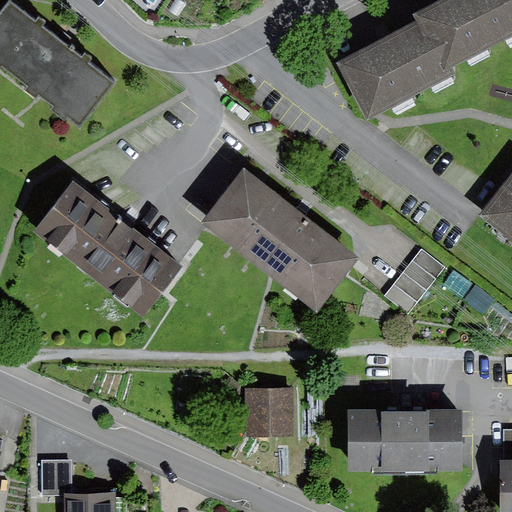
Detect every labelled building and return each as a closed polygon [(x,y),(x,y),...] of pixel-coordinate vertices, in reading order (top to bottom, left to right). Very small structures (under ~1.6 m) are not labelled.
[(417,23),(444,75),(511,39),(511,14),(504,0),(446,0),(414,17),(417,23)] [(35,25),(10,5),(0,17),(0,70),(2,68),(54,109),(51,112),(65,123),(67,121),(80,131),(116,85),(91,65),(93,62),(84,55),(81,59),(43,29),(46,26),(39,20),(35,25)] [(386,39),(337,65),(366,120),(447,78),(444,75),(417,23),(386,39)] [(300,215),(245,172),(203,226),(272,280),(317,315),(359,261),(300,215)] [(511,181),(483,219),(511,241),(511,181)] [(126,225),(73,185),(35,234),(145,318),(183,268),(126,225)] [(421,252),(386,299),(410,316),(445,269),(421,252)] [(293,389),(245,390),(246,439),(294,438),(293,389)] [(463,412),(348,413),(350,474),(463,474),(463,412)] [(72,461),(42,461),(43,495),(73,494),(72,461)] [(511,511),(511,464),(504,464),(501,464),(500,511),(511,511)] [(66,511),(116,511),(116,498),(66,499),(66,511)]
